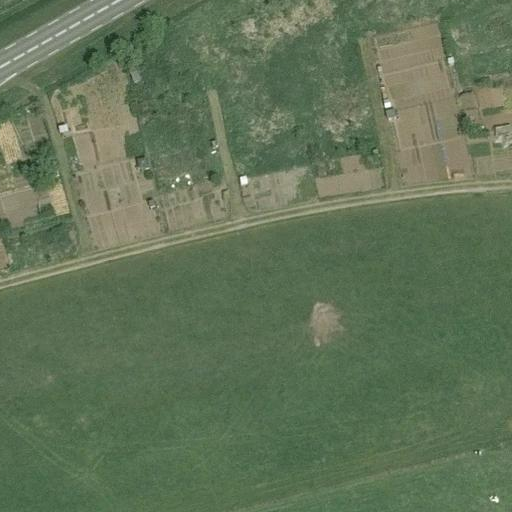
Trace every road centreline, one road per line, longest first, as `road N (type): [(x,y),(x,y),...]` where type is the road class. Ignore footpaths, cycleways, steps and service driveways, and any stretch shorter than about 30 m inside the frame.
road 1 (track): [(0,287),(253,223),(511,187)]
road 2 (track): [(44,103),(88,265)]
road 3 (track): [(209,71),(242,226)]
road 4 (track): [(366,49),(398,199)]
road 5 (primary): [(0,70),(124,0)]
